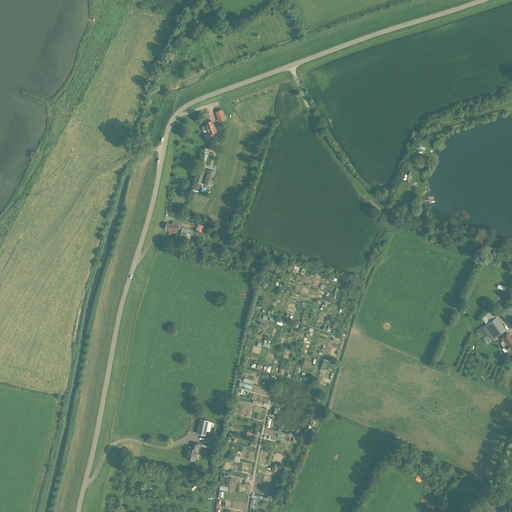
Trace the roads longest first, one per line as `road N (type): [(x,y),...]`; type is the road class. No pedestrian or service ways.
road 1 (unclassified): [(77,511),(171,122),(203,97),(476,0)]
road 2 (track): [(511,254),(412,215),(402,201),(384,209),(345,169),(309,112)]
